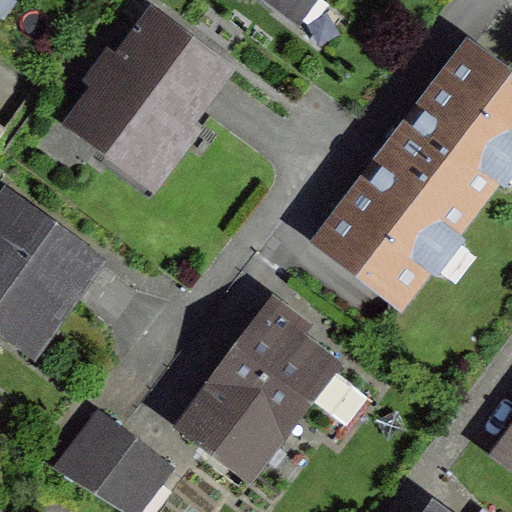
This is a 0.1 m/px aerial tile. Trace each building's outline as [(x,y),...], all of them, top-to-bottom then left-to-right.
[(0,0),(0,8),(11,15),(19,0),(0,0)] [(252,0),(293,29),(313,0),(252,0)] [(157,196),(241,81),(143,9),(58,125),(157,196)] [(402,325),(511,170),(511,84),(459,47),(307,258),(402,325)] [(0,341),(40,369),(111,269),(2,192),(0,194),(0,341)] [(352,372),(270,308),(167,437),(249,502),(352,372)] [(143,511),(174,468),(97,413),(58,468),(121,511),(143,511)] [(511,482),(511,430),(488,465),(511,482)]
